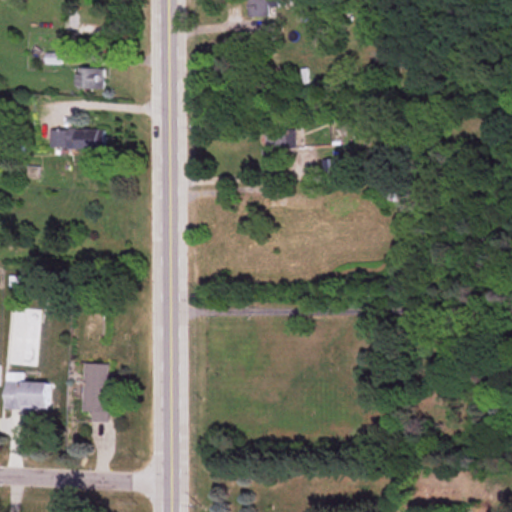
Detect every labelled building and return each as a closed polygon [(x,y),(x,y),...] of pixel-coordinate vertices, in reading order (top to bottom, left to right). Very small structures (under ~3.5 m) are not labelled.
[(251,0),(252,17),(271,17),(271,0),(251,0)] [(105,89),(105,68),(78,68),(78,89),(105,89)] [(47,129),(47,149),(103,149),(103,129),(47,129)] [(264,131),(264,167),(280,167),(280,149),(290,149),(290,131),(264,131)] [(402,201),(402,186),(386,186),(386,201),(402,201)] [(110,364),(84,364),(84,412),(92,412),(92,422),(109,422),(110,364)] [(49,411),(49,383),(23,382),(23,373),(6,373),(5,410),(49,411)]
